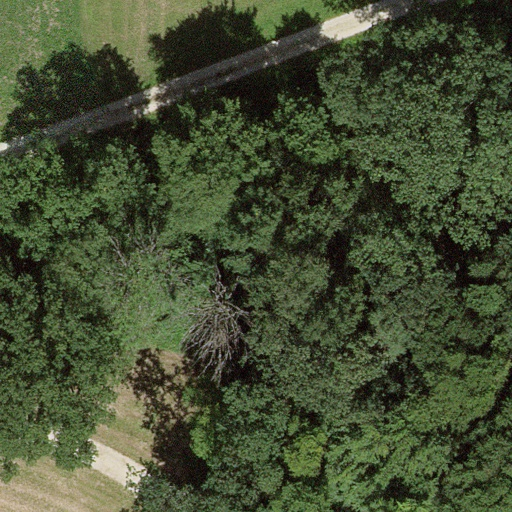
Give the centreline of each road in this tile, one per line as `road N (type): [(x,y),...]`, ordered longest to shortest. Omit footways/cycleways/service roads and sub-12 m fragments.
road 1 (track): [(0,163),(447,0)]
road 2 (track): [(0,430),(135,476),(175,511)]
